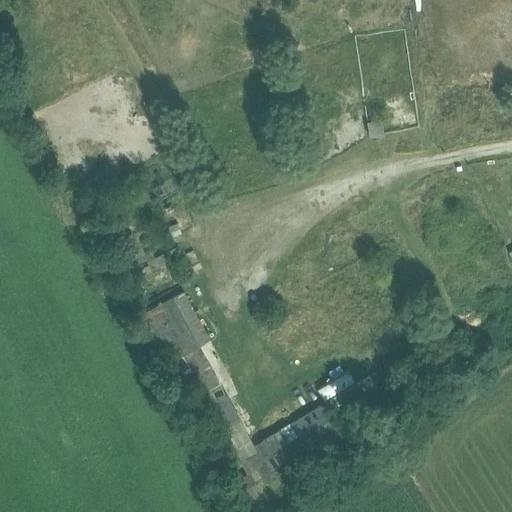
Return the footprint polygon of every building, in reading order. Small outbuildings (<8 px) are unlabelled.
[(22,123),(31,142),(43,136),(34,117),(22,123)] [(369,141),(384,138),(381,124),(367,126),(369,141)] [(165,257),(149,259),(153,283),(168,281),(165,257)] [(360,269),(374,290),(381,285),(368,264),(360,269)] [(250,511),(278,511),(263,487),(346,437),(326,405),(253,449),(199,350),(211,344),(184,294),(136,320),(159,361),(171,355),(184,379),(191,375),(239,466),(228,472),(250,511)] [(442,339),(456,360),(464,354),(450,333),(442,339)] [(456,360),(417,387),(422,394),(462,368),(456,360)] [(322,402),(352,384),(346,372),(315,390),(322,402)] [(333,412),(375,387),(370,379),(329,404),(333,412)]
